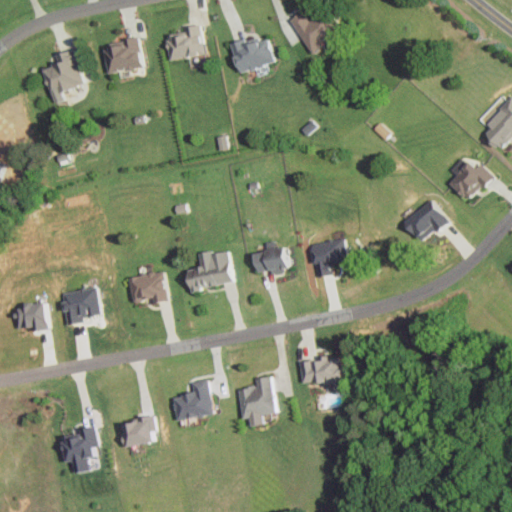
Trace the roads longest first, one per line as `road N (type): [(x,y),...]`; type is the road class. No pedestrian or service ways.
road 1 (residential): [(0,379),(400,300),(462,268),(511,219)]
road 2 (residential): [(126,0),(64,12),(0,44)]
